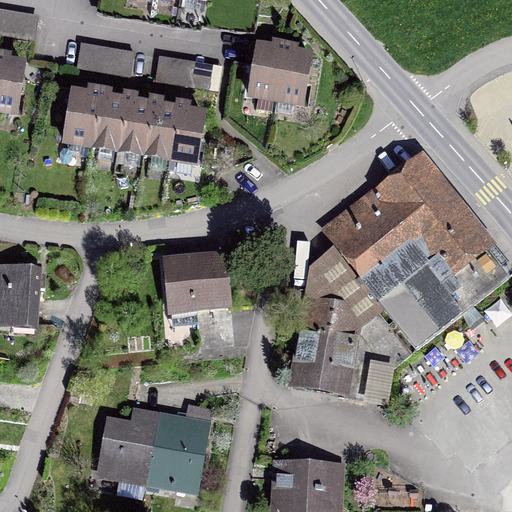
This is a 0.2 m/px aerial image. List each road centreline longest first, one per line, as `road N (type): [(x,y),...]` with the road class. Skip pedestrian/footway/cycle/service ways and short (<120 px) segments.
road 1 (residential): [(296,189),(280,237),(232,511)]
road 2 (residential): [(107,236),(5,511)]
road 3 (residential): [(296,189),(174,231),(107,236)]
road 4 (residential): [(31,0),(94,30),(217,51)]
road 5 (secondary): [(511,216),(415,107)]
road 6 (residential): [(415,107),(296,189)]
road 7 (secondary): [(415,107),(318,0)]
